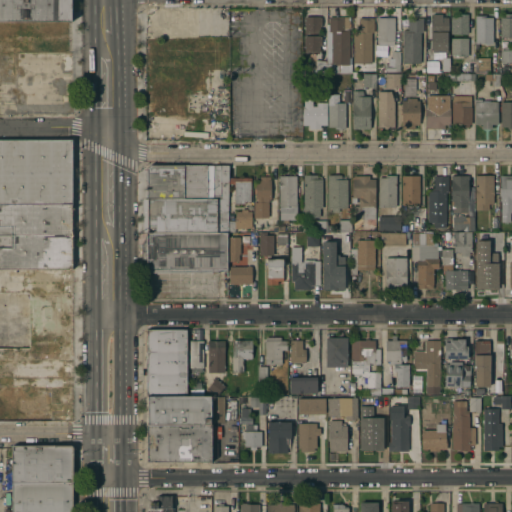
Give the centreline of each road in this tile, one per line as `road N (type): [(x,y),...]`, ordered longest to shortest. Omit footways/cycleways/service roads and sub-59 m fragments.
road 1 (residential): [(511,153),(110,153)]
road 2 (residential): [(511,478),(111,476)]
road 3 (residential): [(511,313),(111,313)]
road 4 (secondary): [(111,433),(110,128)]
